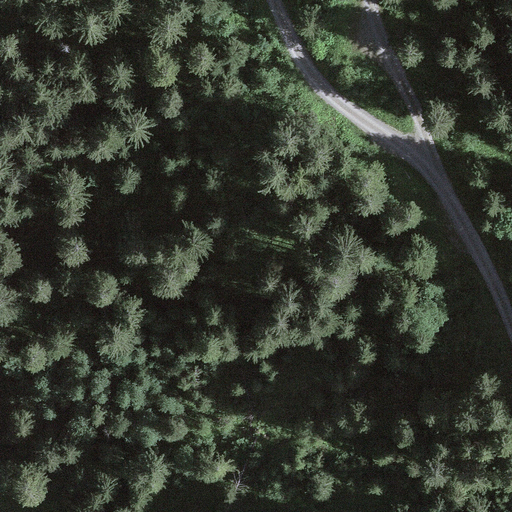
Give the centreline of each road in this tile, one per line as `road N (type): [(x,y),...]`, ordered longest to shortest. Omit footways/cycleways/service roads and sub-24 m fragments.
road 1 (track): [(272,0),(313,80),(430,158),(371,0)]
road 2 (track): [(430,158),(511,325)]
